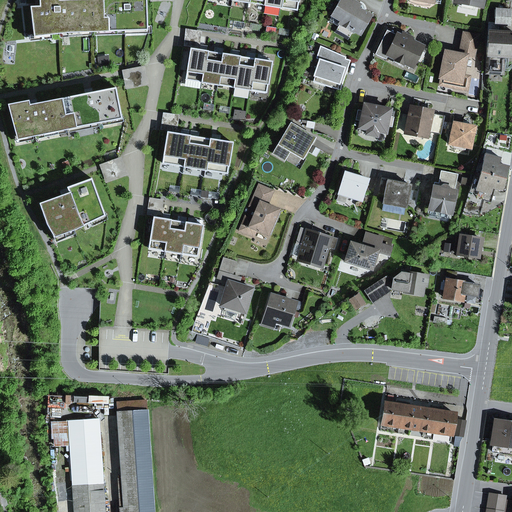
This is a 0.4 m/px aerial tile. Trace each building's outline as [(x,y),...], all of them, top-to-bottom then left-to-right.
[(147,27),(146,0),(60,0),(59,0),(39,0),(39,6),(30,6),(33,33),(49,31),(50,35),(51,35),(60,34),(69,33),(69,29),(80,29),(80,32),(90,32),(94,32),(104,32),(104,28),(115,28),(115,31),(124,31),(138,31),(138,27),(147,27)] [(265,0),(264,6),(280,8),(281,0),(265,0)] [(297,11),(298,0),(281,0),(280,8),(297,11)] [(360,33),(370,16),(357,9),(359,5),(352,1),(352,0),(341,0),(332,15),(342,20),(340,23),(353,31),(353,30),(360,33)] [(460,10),(473,13),(475,6),(461,3),(460,10)] [(495,10),(494,25),(509,26),(510,10),(495,10)] [(349,37),(353,31),(340,23),(336,30),(349,37)] [(60,38),(90,35),(90,32),(80,32),(80,29),(69,29),(69,33),(60,34),(60,38)] [(419,64),(427,48),(413,42),(411,37),(406,38),(387,30),(375,54),(386,60),(388,56),(394,59),(395,59),(396,57),(405,61),(403,63),(404,64),(412,67),(414,62),(419,64)] [(30,41),(52,39),(51,35),(50,35),(49,31),(33,33),(34,35),(29,36),(30,41)] [(511,32),(488,32),(485,73),(488,73),(488,81),(502,82),(503,57),(511,57),(511,32)] [(444,51),(439,78),(441,78),(454,81),(453,88),(467,90),(469,77),(462,75),(466,55),(474,57),(478,36),(463,33),(460,48),(467,49),(466,55),(459,54),(444,51)] [(338,88),(345,68),(342,67),(345,59),(345,57),(320,47),(316,58),(319,59),(313,76),(315,77),(327,81),(325,85),(337,89),(338,88)] [(190,48),(185,80),(201,83),(202,83),(207,51),(206,51),(199,50),(190,48)] [(207,51),(202,83),(218,85),(223,54),(222,54),(214,52),(207,51)] [(223,54),(218,85),(234,88),(239,56),(230,55),(223,54)] [(100,66),(110,64),(108,56),(98,58),(100,66)] [(239,56),(234,88),(250,91),(255,59),(246,57),(239,56)] [(404,64),(403,63),(405,61),(396,57),(395,59),(394,59),(392,63),(402,68),(404,64)] [(266,93),(271,62),(266,61),(257,59),(255,59),(250,91),(266,93)] [(338,88),(340,89),(350,61),(345,59),(342,67),(345,68),(338,88)] [(313,81),(325,85),(327,81),(315,77),(313,81)] [(439,85),(453,88),(454,81),(441,78),(439,85)] [(184,87),(200,89),(201,83),(185,80),(184,87)] [(121,115),(115,87),(93,92),(89,93),(85,94),(37,103),(33,104),(30,105),(29,100),(9,104),(15,137),(23,135),(23,139),(33,137),(34,136),(44,135),(43,131),(54,129),(55,132),(66,130),(69,130),(79,127),(78,124),(90,121),(90,125),(98,124),(101,123),(112,121),(112,117),(121,115)] [(355,120),(360,121),(359,128),(367,129),(366,134),(376,136),(377,131),(385,133),(387,126),(392,127),(393,117),(389,116),(390,110),(363,104),(362,111),(357,110),(355,120)] [(410,107),(405,133),(426,137),(428,131),(440,133),(443,119),(431,116),(431,111),(410,107)] [(102,126),(124,122),(122,115),(121,115),(112,117),(112,121),(101,123),(102,126)] [(294,118),(273,154),(284,160),(286,156),(289,151),(302,159),(314,138),(312,137),(315,122),(294,118)] [(69,130),(69,133),(99,127),(98,124),(90,125),(90,121),(78,124),(79,127),(69,130)] [(453,123),(449,144),(470,148),(474,127),(453,123)] [(34,136),(35,140),(66,133),(66,130),(55,132),(54,129),(43,131),(44,135),(34,136)] [(167,132),(162,164),(184,167),(189,136),(188,135),(181,134),(167,132)] [(189,136),(184,167),(205,171),(210,139),(199,137),(190,136),(189,136)] [(227,174),(232,143),(220,141),(211,139),(210,139),(205,171),(227,174)] [(299,164),(302,159),(289,151),(286,156),(299,164)] [(486,151),(480,172),(504,178),(507,167),(498,164),(500,158),(489,155),(490,152),(486,151)] [(433,187),(429,209),(430,210),(449,213),(451,214),(458,174),(443,171),(440,188),(433,187)] [(345,172),(338,193),(347,196),(361,200),(368,179),(345,172)] [(500,190),(504,178),(480,172),(478,180),(473,179),(463,214),(478,217),(483,200),(480,199),(482,192),(489,194),(491,188),(500,190)] [(104,212),(91,178),(67,187),(67,188),(69,193),(61,195),(39,204),(47,225),(52,234),(62,230),(63,234),(73,231),(74,230),(85,225),(95,221),(93,216),(104,212)] [(381,179),(378,195),(384,196),(383,203),(406,208),(410,185),(403,184),(381,179)] [(253,237),(256,230),(268,235),(278,210),(267,205),(260,202),(262,198),(268,201),(272,191),(259,185),(250,206),(257,209),(252,220),(245,217),(239,231),(253,237)] [(336,201),(345,203),(347,196),(338,193),(336,201)] [(429,217),(448,221),(449,213),(430,210),(429,217)] [(85,225),(87,229),(107,220),(104,212),(93,216),(95,221),(85,225)] [(153,217),(148,249),(165,252),(170,220),(169,220),(163,219),(153,217)] [(170,220),(165,252),(181,254),(186,223),(186,222),(177,221),(170,220)] [(197,257),(202,225),(196,224),(187,223),(186,223),(181,254),(197,257)] [(334,249),(337,239),(315,233),(314,234),(301,230),(301,228),(293,255),(304,258),(318,262),(323,264),(328,247),(334,249)] [(52,234),(56,242),(75,234),(73,231),(63,234),(62,230),(52,234)] [(365,233),(361,246),(377,251),(379,244),(381,238),(365,233)] [(460,236),(457,254),(478,257),(481,239),(460,236)] [(372,270),(378,251),(388,254),(390,248),(379,244),(377,251),(361,246),(350,242),(344,262),(372,270)] [(452,253),(453,245),(445,244),(444,251),(452,253)] [(223,258),(217,278),(226,281),(228,275),(232,276),(232,275),(236,262),(223,258)] [(316,267),(318,262),(304,258),(302,262),(316,267)] [(365,291),(373,302),(392,289),(421,294),(423,286),(426,286),(427,277),(400,273),(393,279),(388,278),(387,277),(378,282),(365,291)] [(228,282),(239,285),(241,277),(232,275),(232,276),(228,275),(226,281),(228,282)] [(461,300),(462,294),(476,296),(478,285),(447,280),(444,298),(461,300)] [(228,282),(221,306),(245,313),(252,289),(239,285),(228,282)] [(364,303),(359,295),(350,300),(356,309),(364,303)] [(271,296),(264,318),(275,321),(289,325),(295,303),(286,300),(285,299),(282,298),(280,299),(271,296)] [(262,325),(272,328),(275,321),(264,318),(262,325)] [(199,337),(198,343),(207,346),(209,340),(199,337)] [(117,412),(148,410),(147,401),(116,403),(117,412)] [(384,403),(381,424),(399,427),(403,402),(398,401),(397,405),(384,403)] [(403,402),(399,427),(416,430),(420,408),(408,407),(408,403),(403,402)] [(420,408),(416,430),(434,432),(438,407),(432,407),(432,410),(420,408)] [(442,412),(443,408),(438,407),(434,432),(452,435),(455,414),(442,412)] [(117,412),(123,511),(154,511),(148,410),(117,412)] [(104,511),(99,420),(69,422),(74,511),(104,511)] [(457,420),(455,436),(463,437),(465,421),(457,420)] [(511,454),(511,424),(496,422),(492,452),(511,454)] [(489,494),(486,511),(502,511),(504,500),(505,496),(489,494)] [(502,511),(511,511),(511,500),(504,500),(502,511)]
